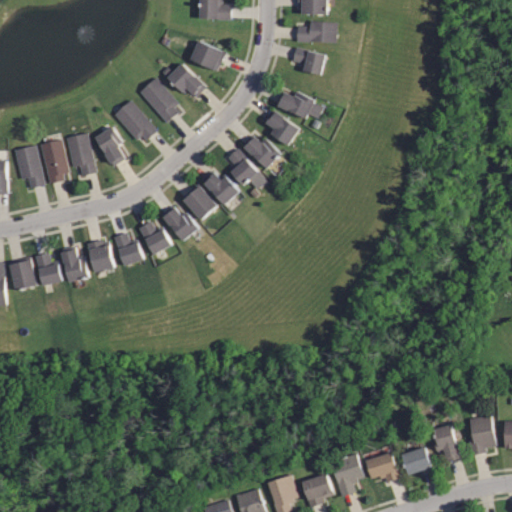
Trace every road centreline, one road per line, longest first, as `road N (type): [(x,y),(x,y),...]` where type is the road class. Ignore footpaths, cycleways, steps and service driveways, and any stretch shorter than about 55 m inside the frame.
road 1 (residential): [(0,225),(126,195),(212,127)]
road 2 (residential): [(212,127),(254,77),(267,0)]
